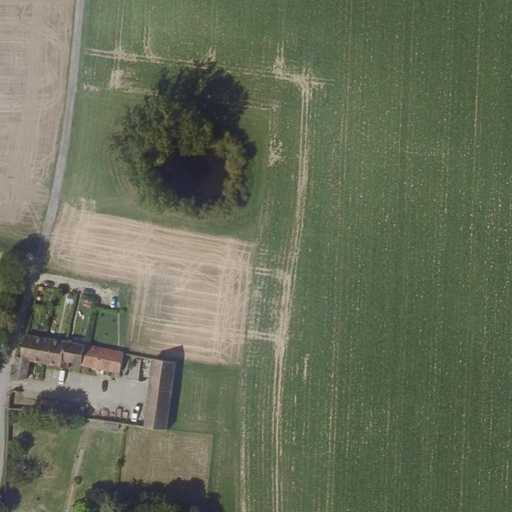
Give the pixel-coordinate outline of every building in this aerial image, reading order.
[(90,308),(92,301),(81,298),(80,305),(90,308)] [(18,358),(14,378),(21,380),(30,376),(33,361),(61,365),(62,367),(70,368),(72,363),(121,370),(124,353),(85,346),(36,337),(37,331),(29,330),(22,359),(18,358)] [(172,361),(155,358),(144,426),(163,429),(168,380),(172,361)] [(40,404),(39,415),(89,420),(89,410),(40,404)] [(116,423),(97,421),(96,428),(116,430),(116,423)]
